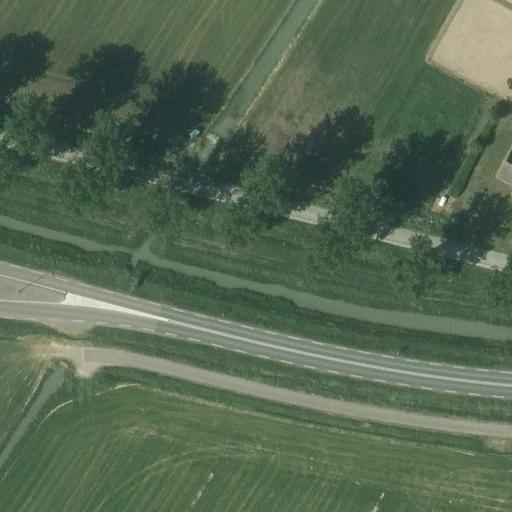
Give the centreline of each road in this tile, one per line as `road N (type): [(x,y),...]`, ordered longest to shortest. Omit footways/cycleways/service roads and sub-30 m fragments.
road 1 (unclassified): [(0,137),(511,266)]
road 2 (unclassified): [(511,433),(378,415),(86,356)]
road 3 (tertiary): [(511,385),(360,364),(189,326)]
road 4 (tertiary): [(189,326),(0,268)]
road 5 (tertiary): [(0,308),(189,326)]
